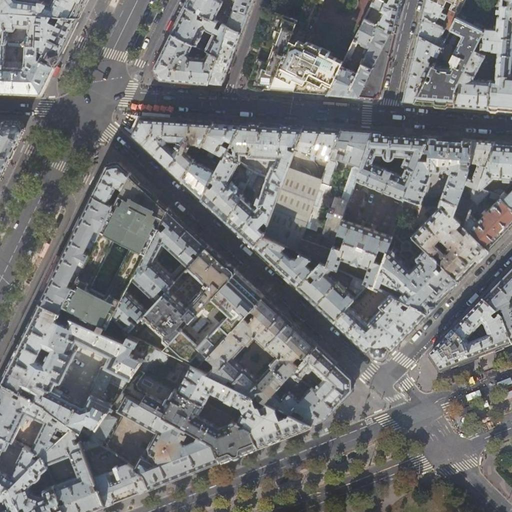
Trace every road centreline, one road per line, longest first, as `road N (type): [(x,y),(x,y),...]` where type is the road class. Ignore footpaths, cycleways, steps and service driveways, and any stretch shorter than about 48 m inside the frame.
road 1 (residential): [(379,383),(83,109)]
road 2 (residential): [(83,109),(128,96),(385,116)]
road 3 (secondary): [(413,411),(157,511)]
road 4 (secondary): [(0,281),(83,109)]
road 5 (residential): [(511,246),(394,368)]
road 6 (secondary): [(289,511),(443,451)]
road 7 (residential): [(83,109),(139,62),(170,0)]
road 8 (residential): [(385,116),(511,126)]
road 9 (secondary): [(83,109),(137,0)]
